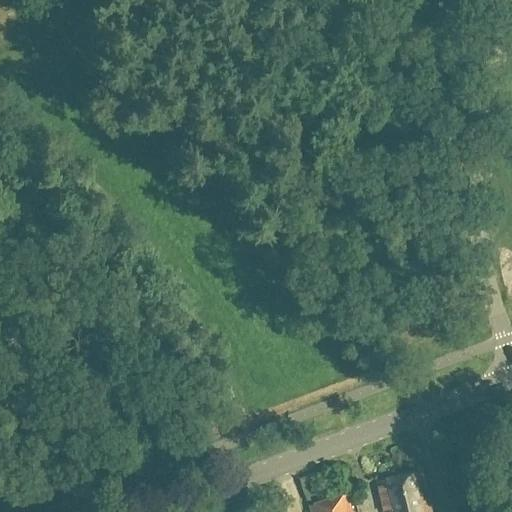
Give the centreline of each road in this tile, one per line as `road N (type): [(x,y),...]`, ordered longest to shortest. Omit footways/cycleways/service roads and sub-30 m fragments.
road 1 (tertiary): [(161,511),(511,377)]
road 2 (unclassified): [(511,359),(480,239),(502,0)]
